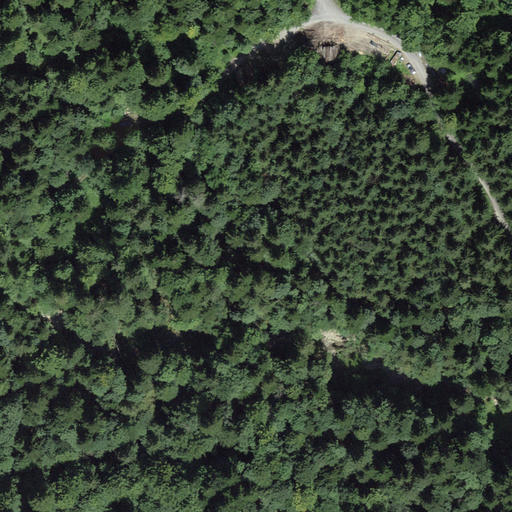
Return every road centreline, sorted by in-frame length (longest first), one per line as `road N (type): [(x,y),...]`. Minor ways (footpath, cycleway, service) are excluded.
road 1 (track): [(327,14),(254,44),(210,97),(125,115),(86,185),(0,209)]
road 2 (residential): [(511,233),(451,138),(417,62),(389,37),(327,14),(324,0)]
